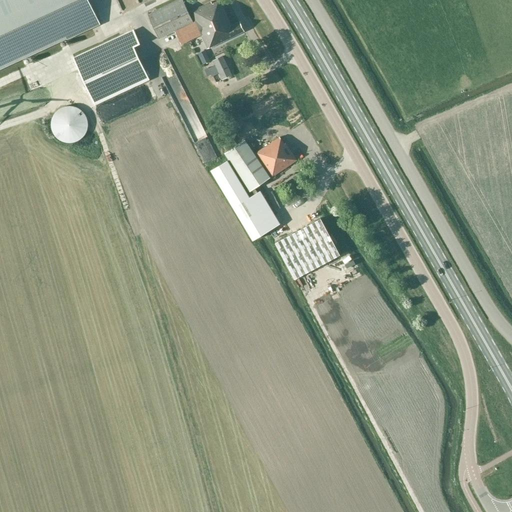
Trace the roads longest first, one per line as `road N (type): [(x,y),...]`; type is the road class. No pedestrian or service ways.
road 1 (unclassified): [(261,0),(458,339),(471,391),(470,466),(491,511)]
road 2 (primary): [(496,362),(287,0)]
road 3 (unclassified): [(311,0),(511,337)]
